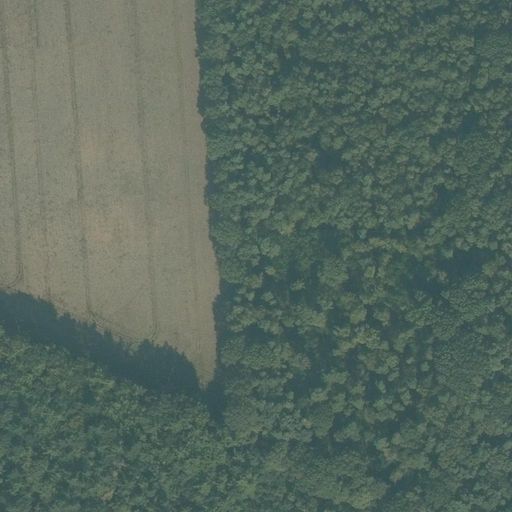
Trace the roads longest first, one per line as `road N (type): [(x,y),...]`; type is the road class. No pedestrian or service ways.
road 1 (track): [(0,335),(239,441)]
road 2 (track): [(239,441),(398,511)]
